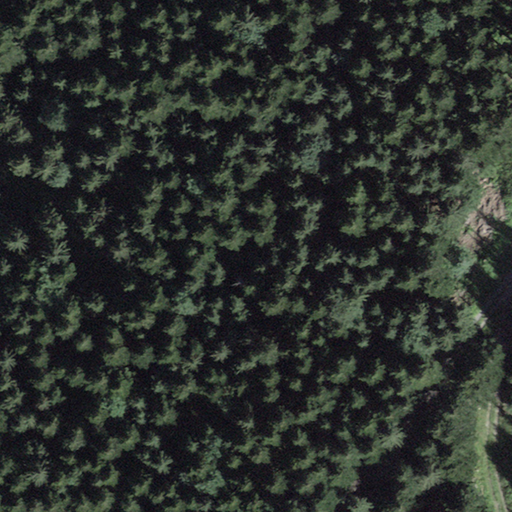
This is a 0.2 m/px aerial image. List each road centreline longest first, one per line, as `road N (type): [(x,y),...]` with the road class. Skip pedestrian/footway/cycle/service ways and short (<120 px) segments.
road 1 (track): [(365,511),(443,356),(511,260)]
road 2 (track): [(485,295),(501,312),(480,431),(495,511)]
